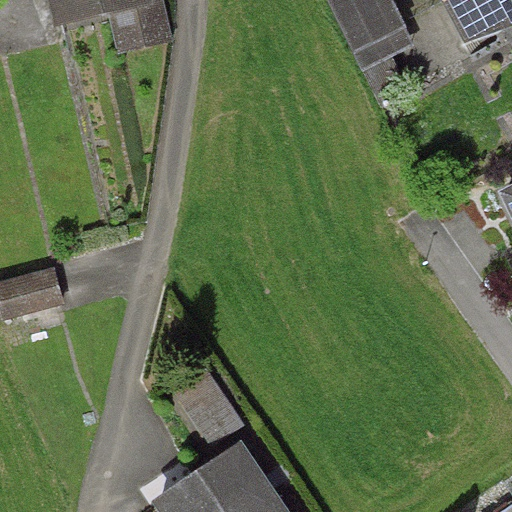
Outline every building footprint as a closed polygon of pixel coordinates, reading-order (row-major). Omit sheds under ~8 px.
[(58,0),(61,11),(112,0),(58,0)] [(511,9),(511,0),(453,0),(472,32),(511,9)] [(55,265),(0,280),(0,311),(3,321),(66,302),(55,265)] [(208,373),(175,393),(211,450),(243,430),(208,373)] [(291,511),(243,440),(160,495),(171,511),(291,511)]
